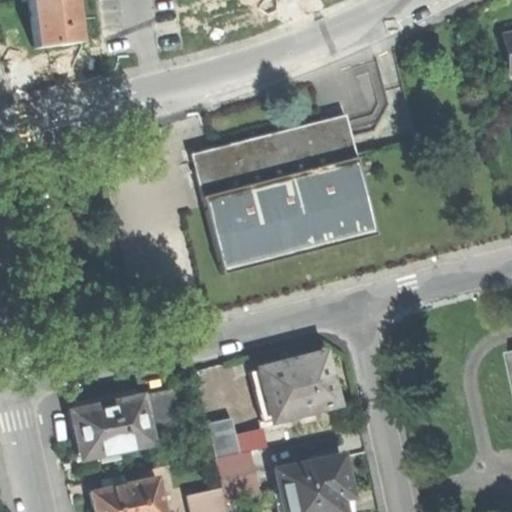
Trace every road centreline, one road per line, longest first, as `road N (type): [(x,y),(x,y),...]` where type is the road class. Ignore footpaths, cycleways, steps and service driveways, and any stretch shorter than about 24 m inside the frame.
road 1 (residential): [(371,0),(0,126)]
road 2 (residential): [(357,301),(10,383)]
road 3 (unclassified): [(357,301),(402,511)]
road 4 (residential): [(511,261),(357,301)]
road 5 (residential): [(10,383),(38,511)]
